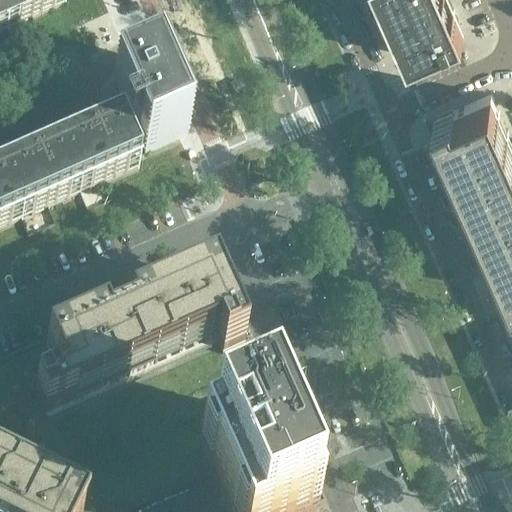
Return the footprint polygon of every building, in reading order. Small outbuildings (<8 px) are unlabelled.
[(65,5),(63,0),(0,0),(0,16),(6,31),(65,5)] [(387,0),(411,53),(459,32),(445,0),(387,0)] [(187,136),(171,101),(155,64),(112,83),(113,84),(119,98),(119,99),(120,99),(128,118),(132,128),(122,132),(127,144),(137,139),(144,155),(187,136)] [(245,91),(241,82),(230,87),(229,87),(229,88),(233,97),(234,97),(245,92),(245,91)] [(511,137),(490,87),(454,103),(451,96),(433,104),(511,287),(511,137)] [(127,144),(122,132),(119,127),(60,153),(79,196),(138,169),(127,144)] [(79,196),(60,153),(2,179),(21,221),(79,196)] [(0,230),(21,221),(2,179),(0,179),(0,230)] [(0,373),(0,511),(309,511),(207,281),(207,282),(122,319),(0,373)]
